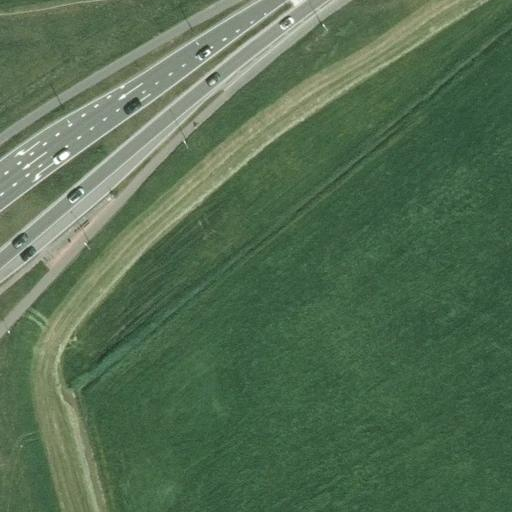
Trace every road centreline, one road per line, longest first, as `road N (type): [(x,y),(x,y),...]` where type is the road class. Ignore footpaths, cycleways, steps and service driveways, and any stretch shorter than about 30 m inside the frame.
road 1 (secondary): [(0,260),(203,82),(311,0)]
road 2 (secondary): [(275,0),(0,188)]
